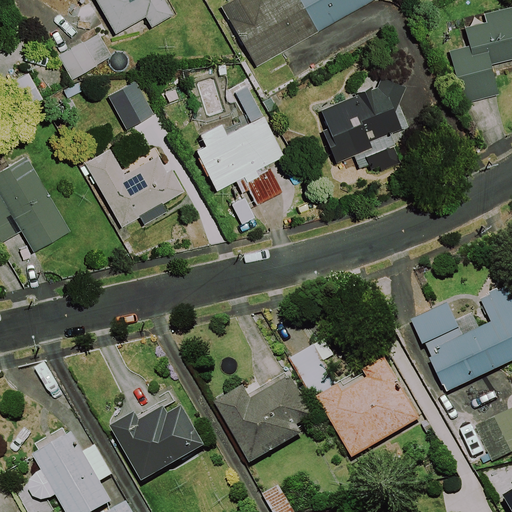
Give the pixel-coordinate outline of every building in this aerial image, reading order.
[(173,15),(164,0),(95,0),(115,34),(146,16),(152,26),(173,15)] [(374,0),(231,0),(221,6),(256,67),(374,0)] [(511,6),(484,13),(486,21),(464,27),(469,45),(449,50),(463,103),(499,94),(491,64),(511,59),(511,6)] [(111,57),(98,34),(59,56),(72,79),(111,57)] [(391,133),(409,126),(400,103),(407,86),(382,75),(377,86),(320,109),(328,128),(323,130),(337,163),(354,156),(359,168),(369,164),(371,169),(379,166),(381,170),(401,163),(394,146),(396,145),(391,133)] [(108,96),(126,129),(154,114),(136,81),(108,96)] [(259,174),(257,169),(284,156),(265,116),(227,134),(222,124),(201,134),(207,145),(197,150),(216,190),(236,181),(242,193),(250,190),(256,203),(282,191),(271,168),(259,174)] [(124,174),(110,148),(85,162),(122,226),(139,216),(144,224),(167,211),(162,203),(185,190),(172,168),(167,172),(157,155),(124,174)] [(71,230),(27,155),(0,170),(0,242),(22,230),(34,252),(71,230)] [(462,334),(446,301),(410,318),(422,344),(425,342),(431,355),(428,357),(445,392),(511,360),(511,294),(508,285),(480,298),(491,321),(462,334)] [(384,357),(337,383),(314,344),(289,358),(311,398),(316,396),(351,457),(420,418),(384,357)] [(313,414),(289,374),(287,375),(285,372),(248,394),(242,384),(214,400),(250,462),(301,433),(296,424),(313,414)] [(204,444),(181,404),(167,412),(163,404),(139,418),(134,410),(109,424),(141,480),(204,444)] [(511,451),(511,407),(475,424),(492,461),(511,451)] [(55,494),(65,511),(89,511),(111,500),(100,480),(112,473),(95,444),(83,450),(71,430),(32,453),(41,469),(36,472),(29,479),(28,488),(33,496),(41,499),(50,497),(55,494)] [(511,478),(511,479),(511,488),(502,494),(511,510),(511,478)] [(294,511),(278,484),(262,493),(272,511),(294,511)] [(132,511),(126,500),(105,511),(101,511),(102,511),(101,511),(132,511)]
